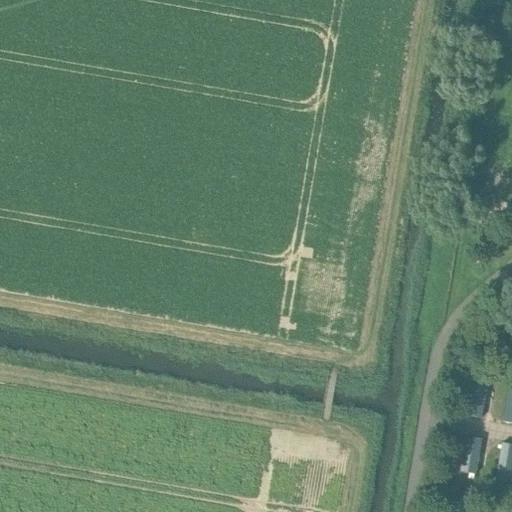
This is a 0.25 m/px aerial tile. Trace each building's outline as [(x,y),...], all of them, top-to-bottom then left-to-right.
[(507,212),(511,186),(511,173),(494,170),(492,181),(474,178),(472,192),(479,194),(476,207),(507,212)] [(489,377),(473,374),(466,415),(482,418),(489,377)] [(511,380),(508,380),(501,421),(511,423),(511,380)] [(483,438),(467,435),(459,476),(475,479),(483,438)] [(511,475),(511,442),(502,441),(494,482),(510,485),(511,475)] [(466,511),(467,506),(451,503),(449,511),(466,511)]
